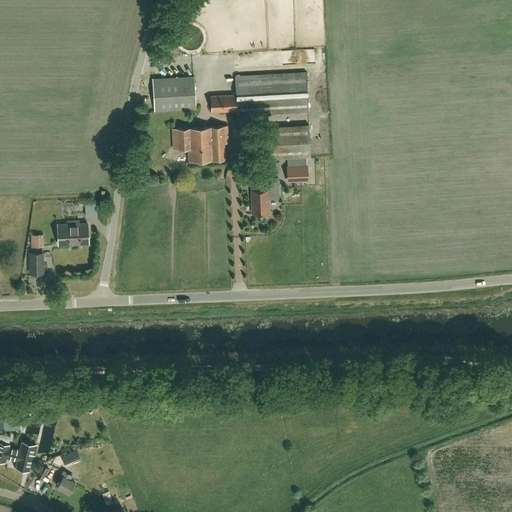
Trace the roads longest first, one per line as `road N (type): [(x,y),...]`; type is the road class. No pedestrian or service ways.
road 1 (unclassified): [(102,301),(511,279)]
road 2 (unclassified): [(102,301),(131,93),(159,0)]
